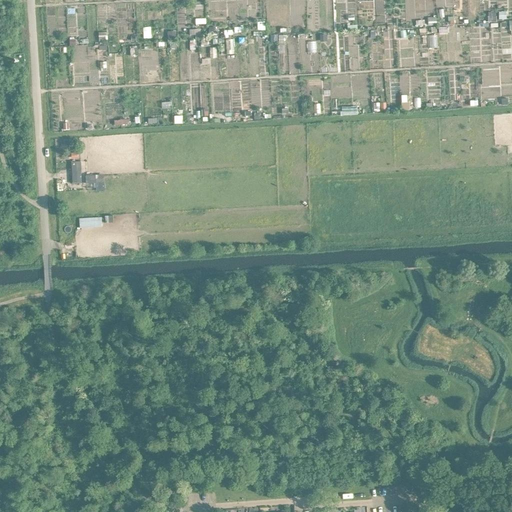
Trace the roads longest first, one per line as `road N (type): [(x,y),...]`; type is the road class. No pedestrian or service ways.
road 1 (residential): [(173,511),(418,503),(424,511)]
road 2 (residential): [(47,254),(30,0)]
